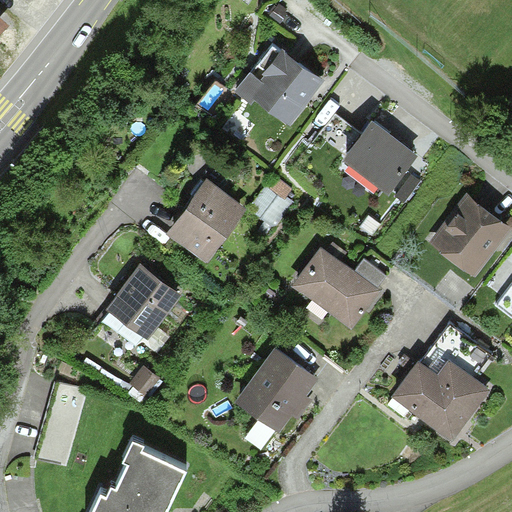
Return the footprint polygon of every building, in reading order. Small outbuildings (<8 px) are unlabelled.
[(0,25),(8,17),(0,9),(0,25)] [(242,83),(291,119),(324,75),(275,39),(242,83)] [(320,131),(388,183),(417,147),(373,113),(361,128),(336,109),(320,131)] [(421,179),(413,173),(397,193),(405,200),(421,179)] [(168,234),(208,263),(248,210),(208,180),(168,234)] [(251,209),(275,227),(295,201),(271,183),(251,209)] [(434,237),(475,269),(511,222),(470,191),(434,237)] [(293,279),(352,324),(381,287),(322,242),(293,279)] [(388,273),(366,255),(357,266),(379,283),(388,273)] [(147,256),(102,312),(143,345),(188,288),(147,256)] [(511,312),(511,279),(496,300),(511,312)] [(448,354),(475,375),(493,352),(449,319),(422,354),(438,367),(448,354)] [(275,342),(237,393),(280,426),(293,408),(299,413),(312,396),(306,391),(319,374),(275,342)] [(395,389),(454,434),(490,386),(475,375),(448,354),(438,367),(422,354),(395,389)] [(87,389),(57,381),(36,458),(66,466),(87,389)] [(164,511),(187,464),(142,443),(145,437),(134,432),(124,452),(130,455),(118,479),(113,476),(108,487),(102,484),(88,511),(164,511)] [(419,451),(411,445),(403,454),(411,461),(419,451)]
